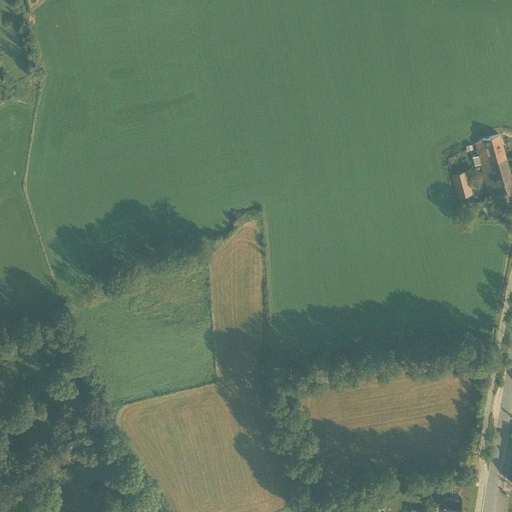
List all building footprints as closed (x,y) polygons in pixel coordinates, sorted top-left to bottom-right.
[(474,166),(481,164),(506,156),(499,133),(482,139),(475,142),(478,155),(472,157),(474,166)] [(490,202),(500,199),(499,193),(511,189),(511,178),(506,156),(481,164),(490,202)] [(458,196),(473,192),(467,170),(452,174),(458,196)] [(34,348),(28,353),(42,367),(47,362),(34,348)] [(82,425),(63,434),(69,447),(72,454),(79,451),(78,448),(90,443),(82,425)] [(65,449),(48,457),(54,469),(70,461),(68,456),(65,449)] [(455,511),(459,511),(461,497),(451,495),(452,483),(445,482),(443,494),(444,494),(441,510),(455,511)]
